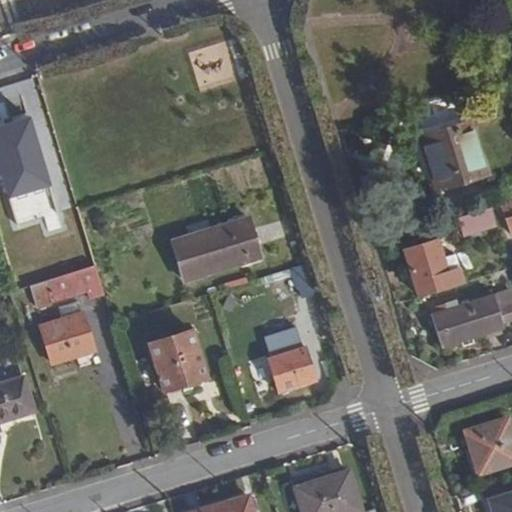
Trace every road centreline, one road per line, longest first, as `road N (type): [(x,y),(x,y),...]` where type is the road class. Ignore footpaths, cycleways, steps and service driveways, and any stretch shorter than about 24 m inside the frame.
road 1 (residential): [(266,0),(390,408)]
road 2 (residential): [(390,408),(54,511)]
road 3 (residential): [(0,65),(212,0)]
road 4 (residential): [(511,371),(390,408)]
